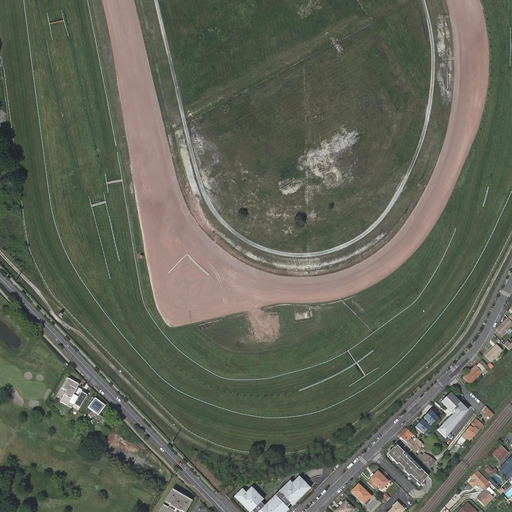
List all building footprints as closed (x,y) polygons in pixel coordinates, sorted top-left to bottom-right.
[(502,333),(511,323),(511,322),(507,318),(499,326),(497,328),(497,329),(499,330),(497,332),(500,335),(502,333)] [(508,350),(511,346),(511,343),(507,339),(502,344),(508,350)] [(501,351),(495,345),(484,356),(490,362),(501,351)] [(483,369),(478,363),(474,367),(463,378),(469,384),(480,373),(480,372),(483,369)] [(67,405),(71,408),(77,397),(73,395),(79,384),(69,378),(67,378),(62,388),(63,388),(66,390),(65,393),(65,394),(61,402),(67,405)] [(80,407),(87,394),(81,391),(74,404),(80,407)] [(466,409),(449,392),(440,402),(452,413),(436,430),(445,438),(466,409)] [(92,398),(86,405),(98,414),(104,406),(92,398)] [(437,418),(429,410),(420,419),(414,427),(423,434),(429,426),(437,418)] [(474,420),(463,433),(469,438),(480,424),(474,420)] [(405,428),(399,434),(406,442),(405,443),(409,447),(408,447),(414,453),(422,444),(417,439),(416,439),(413,442),(410,440),(410,439),(409,438),(411,436),(409,434),(410,433),(405,428)] [(393,447),(393,448),(388,453),(388,455),(397,464),(398,463),(404,469),(403,470),(408,476),(409,476),(410,475),(417,482),(416,483),(419,486),(427,476),(420,469),(419,470),(402,454),(403,452),(397,446),(394,448),(393,447)] [(506,453),(500,447),(492,455),(498,461),(506,453)] [(420,469),(403,452),(402,454),(419,470),(420,469)] [(428,455),(422,461),(429,468),(435,462),(428,455)] [(511,460),(509,457),(499,467),(510,478),(511,477),(511,460)] [(491,476),(496,470),(494,468),(491,470),(488,466),(485,469),(491,476)] [(367,483),(373,489),(377,485),(380,488),(380,489),(382,491),(386,488),(384,485),(387,481),(377,471),(370,478),(371,479),(367,483)] [(486,492),(488,490),(492,487),(476,471),(471,476),(485,491),(486,492)] [(284,511),(288,509),(285,507),(289,503),(292,505),(309,488),(298,476),(291,482),(288,480),(263,505),(259,502),(262,499),(250,486),(244,492),(241,488),(232,497),(247,511),(248,511),(250,510),(251,511),(284,511)] [(370,496),(358,484),(351,491),(363,503),(370,496)] [(170,505),(168,508),(164,506),(163,505),(158,511),(180,511),(181,511),(185,511),(192,501),(174,490),(172,489),(165,502),(166,503),(170,505)] [(491,494),(488,490),(486,492),(485,491),(476,500),(479,502),(481,500),(487,506),(493,499),(490,495),(491,494)] [(381,497),(386,501),(390,497),(385,493),(381,497)] [(351,511),(354,509),(352,507),(345,501),(336,510),(338,511),(351,511)] [(403,511),(405,510),(396,501),(391,506),(392,507),(387,511),(386,511),(385,511),(403,511)] [(467,503),(457,511),(476,511),(474,509),(470,506),(467,503)]
